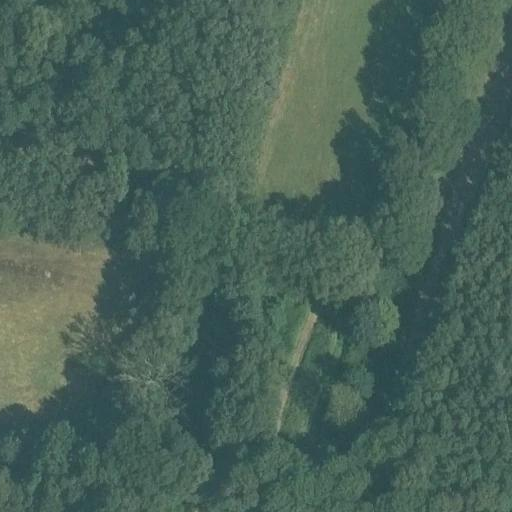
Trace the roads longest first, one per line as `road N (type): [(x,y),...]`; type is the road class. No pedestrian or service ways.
road 1 (track): [(339,264),(0,205)]
road 2 (track): [(71,511),(70,472),(29,424),(0,420)]
